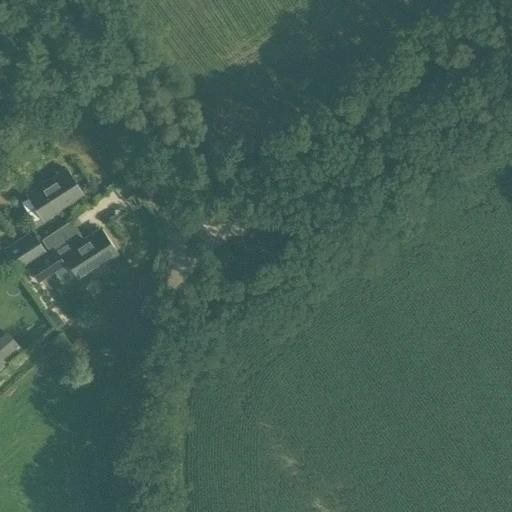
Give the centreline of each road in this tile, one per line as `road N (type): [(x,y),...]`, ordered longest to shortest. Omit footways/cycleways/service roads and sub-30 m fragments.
road 1 (unclassified): [(135,511),(135,399),(172,241),(159,201),(80,87)]
road 2 (track): [(172,241),(256,220),(511,45)]
